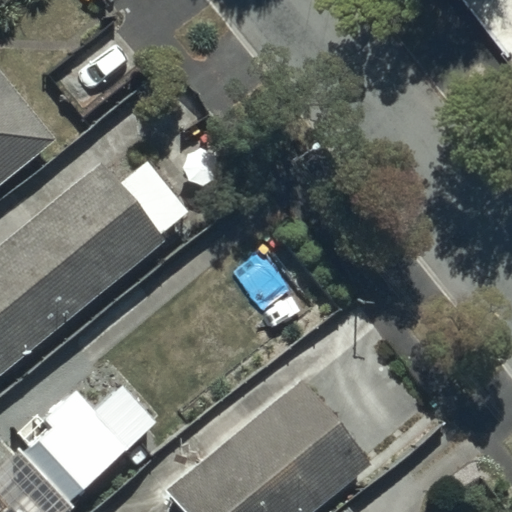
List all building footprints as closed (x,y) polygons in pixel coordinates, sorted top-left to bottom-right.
[(0,45),(0,169),(60,121),(0,45)] [(0,230),(0,357),(2,359),(171,223),(165,216),(186,200),(144,147),(124,163),(108,144),(0,230)] [(303,360),(165,473),(196,511),(304,511),(378,452),(303,360)] [(72,383),(14,432),(27,448),(19,455),(61,505),(158,423),(117,374),(86,400),(72,383)] [(366,511),(348,490),(321,511),(366,511)] [(0,508),(0,511),(26,511),(13,497),(0,508)]
